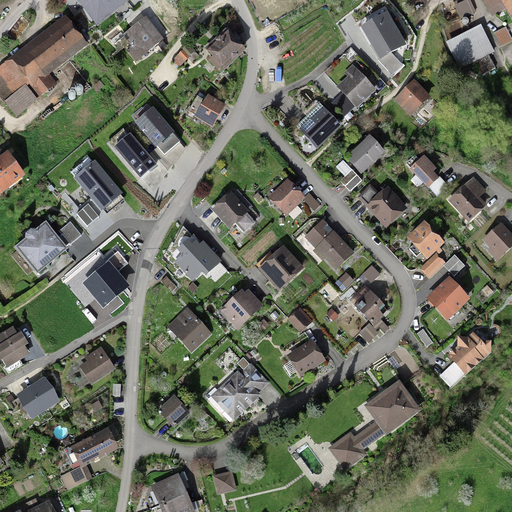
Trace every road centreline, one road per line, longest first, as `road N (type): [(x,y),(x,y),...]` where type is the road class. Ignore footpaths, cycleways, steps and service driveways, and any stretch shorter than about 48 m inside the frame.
road 1 (residential): [(238,111),(272,134),(395,268),(408,312),(401,330),(238,441),(197,454),(130,440)]
road 2 (track): [(511,357),(476,396),(315,511)]
road 3 (residential): [(137,309),(158,229),(238,111)]
road 4 (residential): [(0,385),(137,309)]
road 5 (residential): [(130,440),(137,309)]
